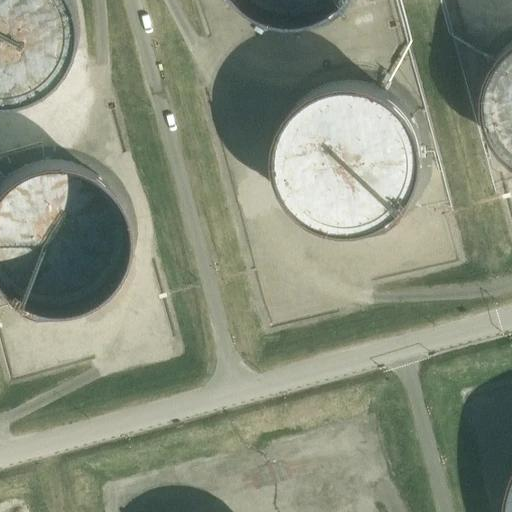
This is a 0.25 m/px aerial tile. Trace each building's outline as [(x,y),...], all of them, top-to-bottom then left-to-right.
[(72,32),(73,21),(72,10),(69,0),(0,0),(0,96),(3,96),(14,94),(25,91),(35,86),(44,80),(52,72),(59,63),(65,54),(69,43),(72,32)] [(245,0),(255,6),(266,12),(279,16),(292,17),(304,16),(317,13),(329,8),(340,1),(340,0),(245,0)] [(511,38),(511,39),(503,48),(496,57),(490,68),(487,79),(485,91),(485,103),(487,115),(491,126),(496,136),(503,146),(511,154),(511,38)] [(427,165),(428,154),(428,143),(426,132),(423,121),(417,112),(411,102),(403,94),(395,88),(385,82),(375,78),(364,76),(353,75),(341,75),(331,78),(320,82),(310,87),(302,94),(294,102),(287,111),(282,121),(278,131),(276,142),(276,153),(277,164),(280,175),(284,185),(290,195),(297,203),(305,211),(314,217),(324,222),(335,225),(346,227),(357,227),(368,225),(379,222),(389,217),(398,211),(407,204),(414,196),(420,186),(424,176),(427,165)] [(125,246),(127,234),(126,223),(124,212),(120,201),(115,191),(108,182),(100,174),(91,167),(81,162),(70,159),(59,157),(47,157),(36,158),(25,162),(15,167),(6,173),(0,178),(0,283),(0,284),(9,291),(19,297),(29,301),(40,304),(52,305),(63,304),(74,302),(85,298),(94,292),(103,285),(111,276),(117,267),(122,257),(125,246)]
